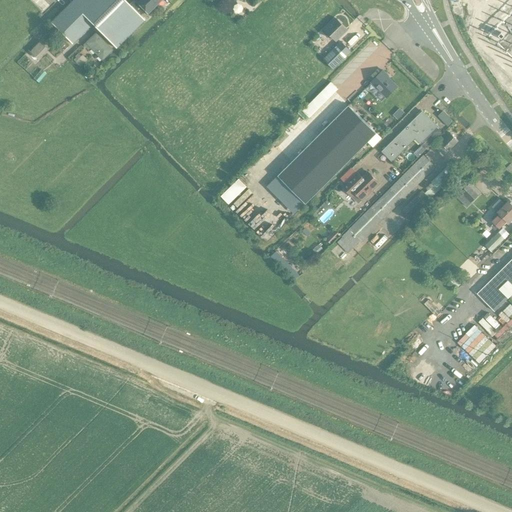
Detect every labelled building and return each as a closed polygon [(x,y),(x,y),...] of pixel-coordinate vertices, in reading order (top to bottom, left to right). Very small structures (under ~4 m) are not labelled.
[(115,48),(144,20),(139,16),(144,11),(147,14),(160,0),(133,0),(135,1),(131,6),(129,5),(124,0),(72,0),(50,22),(71,44),(91,24),(115,48)] [(323,32),(322,33),(327,38),(328,37),(329,35),(336,41),(348,29),(336,18),(323,32)] [(101,60),(112,50),(95,33),(85,43),(101,60)] [(330,52),(323,59),(333,70),(351,52),(341,41),(330,52)] [(37,59),(47,49),(40,42),(30,52),(37,59)] [(383,71),(371,83),(386,98),(397,86),(388,77),(388,76),(383,71)] [(348,105),(278,177),(306,205),(377,133),(348,105)] [(392,162),(415,139),(433,121),(422,111),(381,152),(392,162)] [(443,111),(437,116),(447,127),(453,121),(443,111)] [(415,139),(425,149),(442,132),(437,127),(438,126),(433,121),(415,139)] [(444,155),(458,141),(450,133),(436,148),(444,155)] [(435,167),(433,166),(423,156),(342,237),(343,237),(337,243),(348,253),(360,241),(361,241),(435,167)] [(455,161),(449,167),(455,173),(461,168),(455,161)] [(355,194),(362,201),(380,185),(369,173),(363,178),(358,173),(343,187),(352,197),(355,194)] [(469,185),(461,193),(471,203),(479,196),(469,185)] [(500,200),(492,207),(498,212),(500,214),(493,221),(500,228),(506,221),(509,223),(511,219),(511,205),(508,202),(505,205),(500,200)] [(491,252),(492,252),(509,235),(510,234),(503,228),(485,245),(491,252)] [(331,244),(340,235),(336,230),(326,239),(331,244)] [(511,237),(510,236),(509,235),(492,252),(494,254),(511,237)] [(511,258),(477,294),(495,311),(511,294),(511,258)] [(469,260),(461,269),(467,275),(476,267),(473,264),(469,260)] [(441,313),(429,300),(424,304),(436,318),(441,313)] [(503,312),(508,317),(511,313),(511,306),(510,304),(503,312)]
